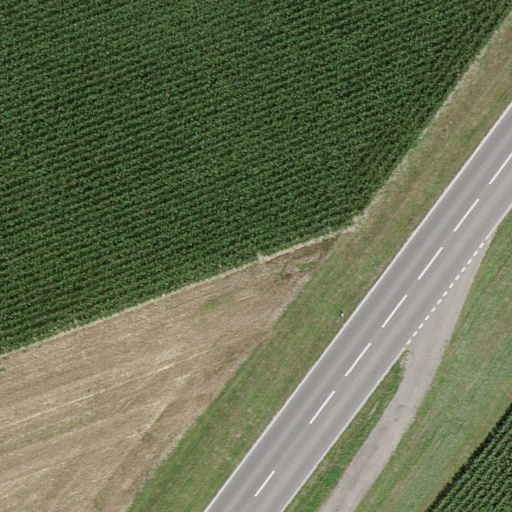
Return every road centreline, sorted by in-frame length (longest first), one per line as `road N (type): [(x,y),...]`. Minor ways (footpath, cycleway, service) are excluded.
road 1 (tertiary): [(253,511),(511,167)]
road 2 (track): [(346,511),(401,421),(440,328),(434,270)]
